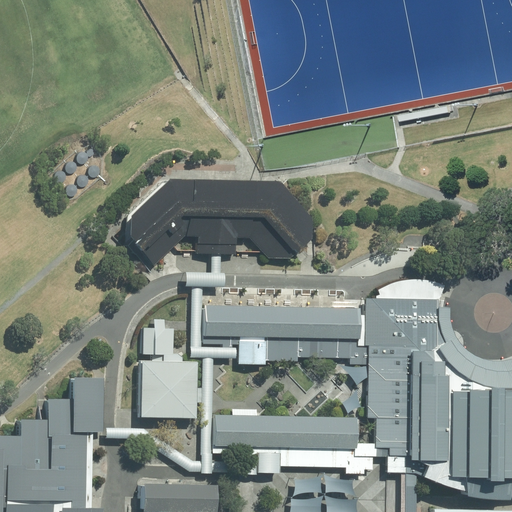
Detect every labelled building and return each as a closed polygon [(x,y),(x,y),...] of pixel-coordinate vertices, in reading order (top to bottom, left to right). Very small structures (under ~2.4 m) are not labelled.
[(448,107),(399,116),(400,123),(449,114),(448,107)] [(85,163),(85,161),(86,158),(85,156),(84,154),(82,153),(80,153),(78,153),(75,154),(74,155),(73,157),(72,159),(73,161),(74,163),(75,164),(77,165),(79,166),(81,165),(83,164),(85,163)] [(74,172),(75,170),(75,168),(74,166),(73,164),(71,163),(69,162),(67,162),(65,163),(63,165),(62,166),(62,168),(62,170),(63,172),(64,174),(66,175),(68,175),(70,175),(72,174),(74,172)] [(96,176),(97,174),(97,172),(97,170),(96,168),(94,167),(92,166),(89,166),(87,167),(86,169),(85,171),(84,173),(85,175),(85,177),(87,178),(89,179),(91,179),(93,179),(95,178),(96,176)] [(63,182),(64,180),(64,177),(63,175),(62,173),(60,172),(58,172),(56,172),(54,173),(52,174),(51,176),(51,178),(51,180),(52,182),(53,183),(55,184),(57,185),(59,184),(61,183),(63,182)] [(85,185),(86,183),(86,181),(86,179),(85,177),(83,176),(81,175),(78,175),(76,176),(75,177),(74,179),(73,181),(74,183),(75,185),(76,187),(78,188),(80,188),(82,188),(84,187),(85,185)] [(73,195),(74,193),(74,191),(74,189),(72,187),(70,185),(68,185),(66,185),(64,186),(62,187),(61,189),(61,191),(61,193),(62,195),(64,197),(66,198),(68,198),(70,198),(72,197),(73,195)] [(143,232),(164,253),(178,239),(191,239),(191,256),(206,256),(215,256),(231,256),(231,240),(244,240),(257,252),(276,232),(282,225),(278,222),(275,208),(280,203),(263,187),(152,186),(124,213),(143,232)] [(278,222),(282,225),(293,214),(280,203),(275,208),(278,222)] [(143,232),(124,213),(115,221),(114,242),(121,248),(119,250),(122,253),(143,232)] [(282,225),(276,232),(295,250),(302,243),(303,223),(293,214),(282,225)] [(147,267),(164,253),(143,232),(122,253),(126,257),(128,254),(147,267)] [(276,232),(257,252),(264,259),(284,260),(295,250),(276,232)] [(232,344),(260,345),(260,362),(292,362),(292,358),(345,359),(345,366),(360,366),(360,349),(351,349),(351,343),(274,342),(250,342),(223,341),(195,341),(195,308),(196,288),(215,289),(215,256),(206,256),(206,275),(177,275),(177,289),(186,289),(186,348),(183,348),(183,361),(195,361),(194,462),(186,461),(138,430),(103,429),(103,431),(100,431),(100,440),(134,441),(184,473),(194,473),(194,476),(207,476),(207,474),(239,474),(239,476),(251,476),(251,456),(273,456),(273,469),(339,470),(339,476),(360,477),(360,473),(369,473),(369,457),(350,457),(350,450),(348,450),(325,450),(302,450),(277,449),(251,449),(225,448),(206,448),(207,418),(208,360),(229,360),(229,350),(226,350),(227,347),(232,347),(232,344)] [(511,398),(511,385),(508,375),(493,376),(478,375),(462,369),(448,359),(437,346),(432,334),(429,323),(429,310),(429,302),(435,298),(437,287),(423,283),(407,281),(392,283),(372,292),(371,301),(360,301),(359,317),(352,317),(351,343),(351,349),(360,349),(360,366),(360,368),(360,380),(359,420),(368,420),(367,445),(348,445),(348,450),(350,450),(350,457),(369,457),(381,459),(380,476),(394,477),(408,478),(408,483),(421,487),(449,497),(447,485),(433,482),(434,396),(511,398)] [(223,308),(195,308),(195,341),(223,341),(223,308)] [(250,309),(223,308),(223,341),(250,342),(250,309)] [(250,309),(250,342),(274,342),(275,309),(250,309)] [(352,311),(275,309),(274,342),(351,343),(352,317),(352,311)] [(444,310),(429,310),(429,323),(432,334),(437,346),(448,359),(462,369),(478,375),(493,376),(508,375),(511,372),(511,357),(507,360),(490,363),(474,360),(462,353),(454,346),(447,334),(444,323),(444,310)] [(168,329),(138,328),(137,355),(156,356),(167,357),(168,329)] [(260,345),(232,344),(232,347),(231,367),(259,367),(260,362),(260,345)] [(167,357),(156,356),(155,366),(166,378),(173,366),(178,366),(179,357),(167,357)] [(132,365),(132,392),(158,392),(165,392),(166,378),(155,366),(132,365)] [(173,366),(166,378),(165,392),(187,393),(188,366),(178,366),(173,366)] [(356,382),(360,380),(360,368),(358,368),(350,369),(342,368),(334,368),(328,366),(334,370),(339,374),(345,379),(348,384),(351,388),(353,386),(356,382)] [(104,378),(74,378),(73,399),(74,431),(87,431),(100,431),(103,431),(103,429),(104,378)] [(340,415),(340,418),(342,416),(344,414),(350,411),(355,409),(352,404),(351,400),(350,395),(350,390),(348,393),(345,397),(342,400),(337,403),(334,405),(336,407),(338,410),(340,415)] [(158,392),(132,392),(132,420),(158,421),(158,392)] [(165,392),(158,392),(158,421),(187,421),(187,393),(165,392)] [(511,398),(434,396),(433,482),(447,485),(449,497),(450,502),(472,505),(492,505),(495,498),(511,496),(511,398)] [(73,399),(49,399),(49,419),(49,435),(52,434),(74,435),(74,431),(73,399)] [(226,418),(225,448),(251,449),(251,418),(251,411),(226,410),(226,418)] [(226,418),(207,418),(206,448),(225,448),(226,418)] [(278,419),(251,418),(251,449),(277,449),(278,419)] [(49,419),(21,419),(20,437),(20,468),(51,468),(52,434),(49,435),(49,419)] [(302,419),(278,419),(277,449),(302,450),(302,419)] [(325,420),(302,419),(302,450),(325,450),(325,420)] [(349,420),(325,420),(325,450),(348,450),(348,445),(349,420)] [(87,431),(74,431),(74,435),(52,434),(51,468),(20,468),(3,468),(2,495),(2,511),(6,511),(6,505),(32,505),(52,506),(51,511),(61,511),(62,508),(71,508),(71,501),(65,501),(65,486),(65,462),(66,439),(87,439),(87,431)] [(20,437),(0,436),(0,449),(4,450),(3,468),(20,468),(20,437)] [(86,462),(87,439),(66,439),(65,462),(86,462)] [(251,456),(251,476),(273,477),(273,469),(273,456),(251,456)] [(86,462),(65,462),(65,486),(86,486),(86,474),(86,462)] [(318,491),(316,496),(320,495),(327,495),(335,495),(344,497),(351,499),(349,495),(346,489),(345,483),(338,483),(330,481),(323,478),(318,475),(318,478),(318,484),(318,491)] [(285,496),(282,501),(285,499),(290,497),(297,495),(304,494),(310,495),(316,495),(314,489),(314,484),(314,480),(314,477),(308,479),(300,481),(292,481),(287,481),(288,484),(287,490),(285,496)] [(407,511),(408,483),(408,478),(394,477),(393,511),(407,511)] [(86,486),(65,486),(65,501),(71,501),(71,508),(86,508),(86,486)] [(166,511),(167,488),(132,487),(131,511),(166,511)] [(204,511),(204,489),(167,488),(166,511),(204,511)] [(323,499),(318,497),(319,502),(319,510),(319,511),(350,511),(350,509),(349,504),(349,501),(342,502),(336,502),(330,500),(323,499)] [(282,511),(314,511),(314,503),(315,498),(310,499),(304,500),(297,501),(290,501),(284,501),(284,504),(283,510),(282,511)]
